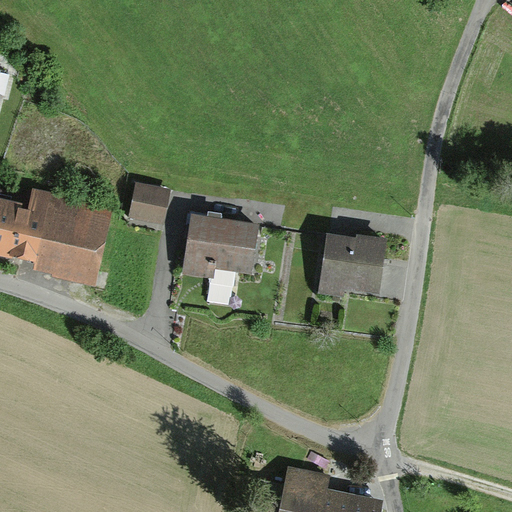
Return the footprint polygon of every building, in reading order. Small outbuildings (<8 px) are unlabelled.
[(136,183),(128,215),(158,223),(167,191),(136,183)] [(32,205),(0,197),(0,251),(90,273),(104,210),(35,194),(32,205)] [(185,260),(247,270),(254,229),(192,219),(185,260)] [(323,278),(372,285),(378,243),(328,236),(323,278)] [(282,511),(373,511),(376,501),(290,481),(282,511)]
